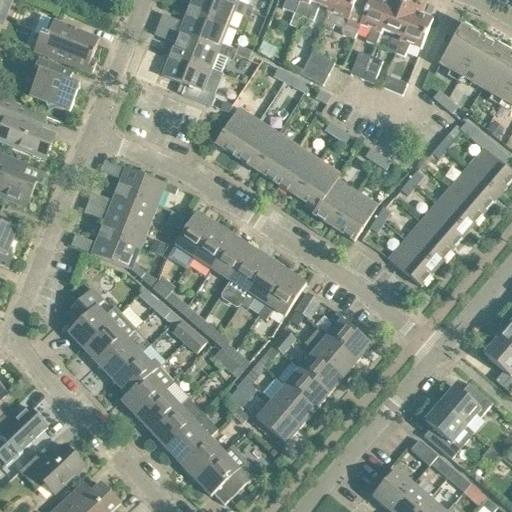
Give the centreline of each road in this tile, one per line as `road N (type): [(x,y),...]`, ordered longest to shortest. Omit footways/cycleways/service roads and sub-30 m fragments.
road 1 (residential): [(169,511),(15,339),(90,134)]
road 2 (residential): [(436,354),(361,288),(179,169),(90,134)]
road 3 (residential): [(301,511),(436,354)]
road 4 (residential): [(90,134),(144,0)]
